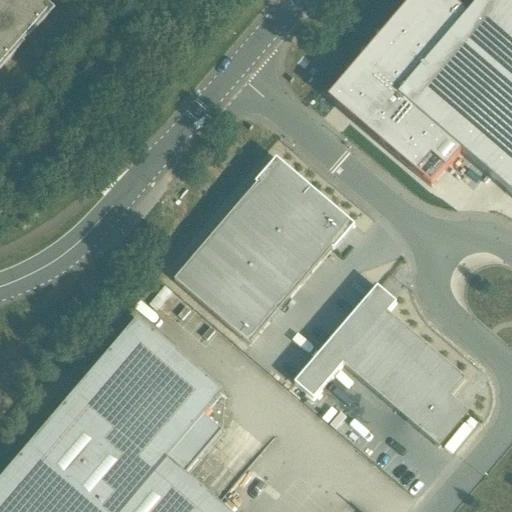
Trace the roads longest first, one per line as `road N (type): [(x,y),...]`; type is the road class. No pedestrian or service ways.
road 1 (tertiary): [(0,287),(70,254),(233,73)]
road 2 (unclassified): [(233,73),(436,241)]
road 3 (unclassified): [(436,241),(439,307),(511,369)]
